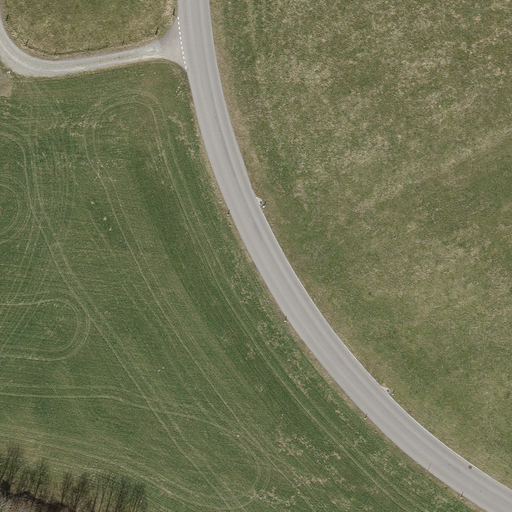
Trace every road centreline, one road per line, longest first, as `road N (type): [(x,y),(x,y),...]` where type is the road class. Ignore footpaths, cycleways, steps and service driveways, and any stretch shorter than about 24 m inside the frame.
road 1 (tertiary): [(511,507),(380,408),(286,286),(225,157),(192,0)]
road 2 (track): [(196,41),(58,65),(21,57),(0,33)]
